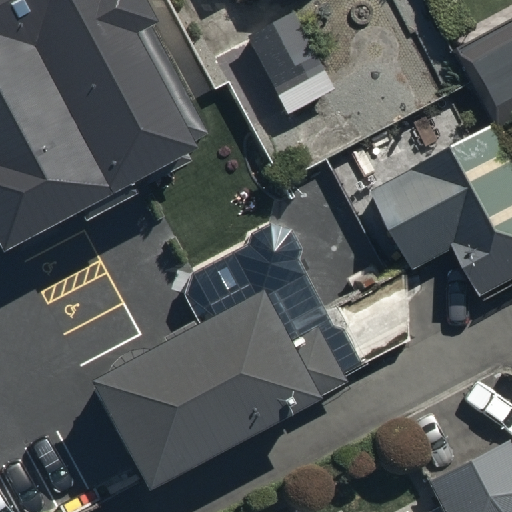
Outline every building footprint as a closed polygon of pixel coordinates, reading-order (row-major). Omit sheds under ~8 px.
[(0,0),(0,244),(189,150),(131,36),(154,24),(141,0),(0,0)] [(511,17),(450,52),(490,124),(511,111),(511,17)] [(381,196),(416,271),(459,249),(486,300),(511,286),(511,147),(500,126),(418,164),(424,176),(381,196)] [(90,375),(147,482),(345,377),(319,328),(290,343),(259,285),(90,375)] [(426,473),(444,511),(511,511),(511,441),(509,435),(426,473)] [(267,511),(293,511),(288,502),(267,511)]
